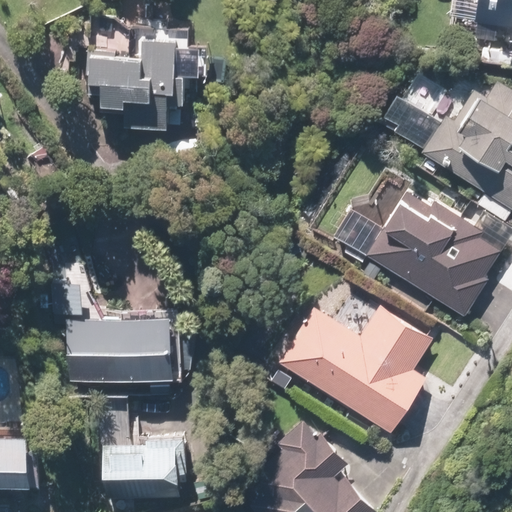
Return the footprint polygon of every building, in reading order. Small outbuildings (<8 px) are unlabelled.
[(511,0),(481,0),(478,17),(511,24),(511,0)] [(125,42),(113,42),(90,42),(89,81),(109,82),(108,95),(127,95),(127,117),(174,118),(174,95),(191,96),(191,67),(211,67),(211,37),(194,37),(194,18),(125,17),(125,42)] [(401,85),(382,115),(511,199),(511,76),(502,69),(488,91),(475,82),(451,118),(401,85)] [(411,186),(370,248),(468,311),(494,272),(487,268),(503,243),(483,230),(486,224),(440,194),(435,201),(411,186)] [(315,298),(280,352),(396,426),(430,372),(415,362),(436,330),(380,295),(374,306),(354,293),(340,314),(315,298)] [(177,304),(71,309),(74,379),(181,373),(177,304)] [(322,434),(305,412),(234,469),(268,511),(380,511),(383,510),(344,461),(352,454),(331,427),(322,434)] [(36,422),(0,425),(0,474),(40,472),(36,422)] [(194,428),(109,431),(110,462),(195,459),(194,428)]
